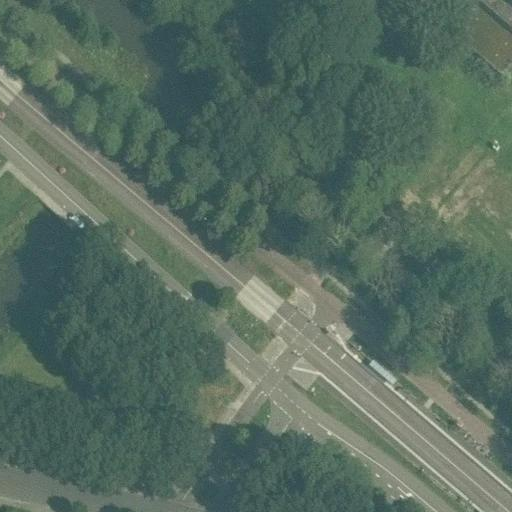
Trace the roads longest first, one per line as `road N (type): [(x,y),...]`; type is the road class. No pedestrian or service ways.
road 1 (secondary): [(214,332),(0,136)]
road 2 (secondary): [(446,511),(303,402)]
road 3 (residential): [(0,477),(159,511)]
road 4 (secondary): [(295,414),(418,511)]
road 5 (residential): [(225,511),(295,414)]
